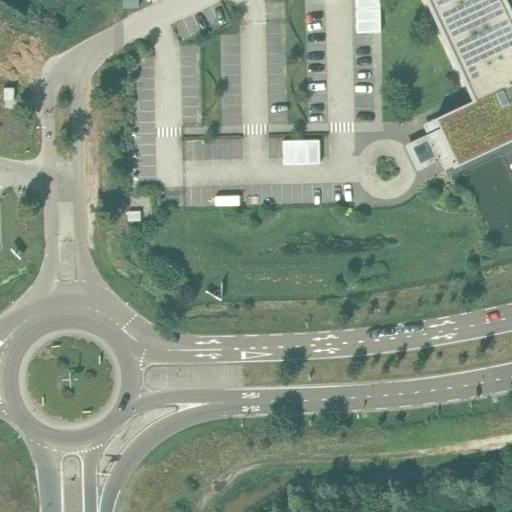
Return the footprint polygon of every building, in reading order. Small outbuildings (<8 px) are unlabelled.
[(137,0),(122,0),(123,8),(138,8),(137,0)] [(355,0),(356,33),(380,32),(378,0),(355,0)] [(435,118),(441,130),(430,135),(435,147),(440,158),(451,153),(457,165),(511,139),(511,17),(504,0),(427,0),(474,99),(435,118)] [(4,87),(3,100),(14,101),(14,88),(4,87)] [(283,163),(319,163),(318,140),(282,140),(283,163)]
